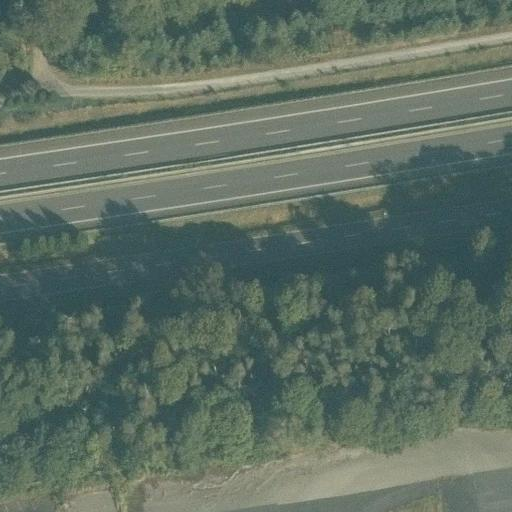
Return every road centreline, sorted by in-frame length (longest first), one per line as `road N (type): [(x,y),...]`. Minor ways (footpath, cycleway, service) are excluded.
road 1 (motorway): [(511,95),(0,177)]
road 2 (motorway): [(0,221),(511,141)]
road 3 (tertiary): [(0,292),(511,214)]
road 4 (track): [(511,36),(156,91),(45,89)]
